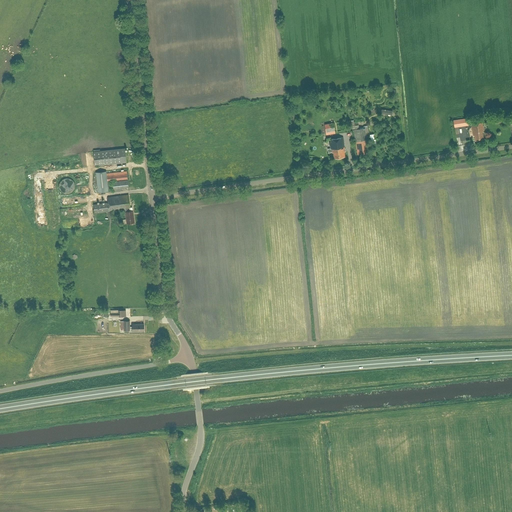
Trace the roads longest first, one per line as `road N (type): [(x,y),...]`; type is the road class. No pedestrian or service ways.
road 1 (trunk): [(0,408),(208,379),(511,354)]
road 2 (unclassified): [(150,197),(511,146)]
road 3 (tertiary): [(150,197),(128,0)]
road 4 (unclassified): [(189,354),(0,390)]
road 5 (tertiary): [(189,354),(162,301),(150,197)]
road 6 (tertiary): [(184,511),(183,489),(201,437),(189,354)]
